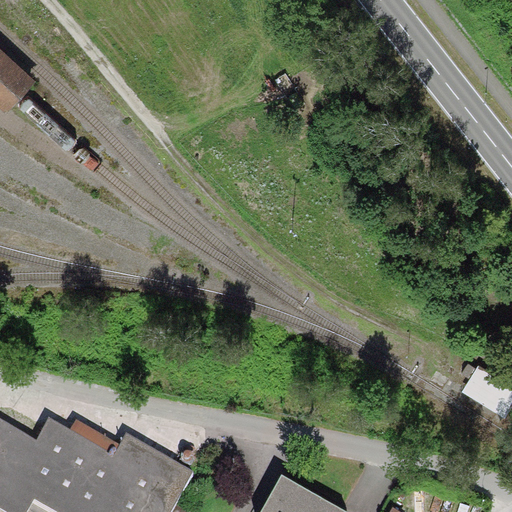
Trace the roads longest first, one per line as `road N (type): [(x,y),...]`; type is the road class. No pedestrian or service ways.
road 1 (residential): [(511,490),(449,468),(0,370)]
road 2 (primary): [(511,166),(381,0)]
